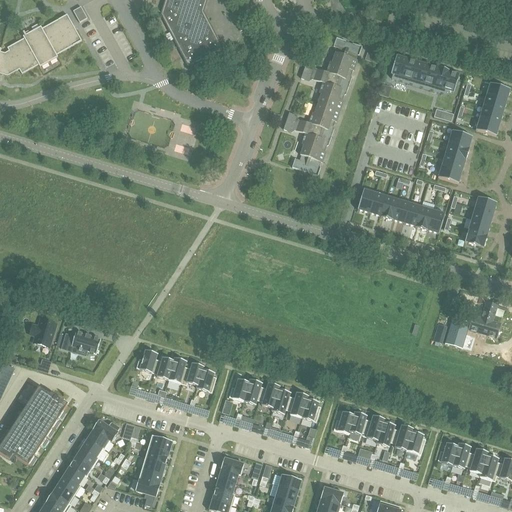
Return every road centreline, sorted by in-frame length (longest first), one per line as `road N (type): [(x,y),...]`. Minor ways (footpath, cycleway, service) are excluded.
road 1 (residential): [(511,290),(222,202)]
road 2 (unclassified): [(222,202),(0,136)]
road 3 (residential): [(220,433),(421,493)]
road 4 (residential): [(0,105),(108,78),(158,79)]
road 5 (residential): [(18,511),(97,395)]
road 6 (residential): [(97,395),(220,433)]
